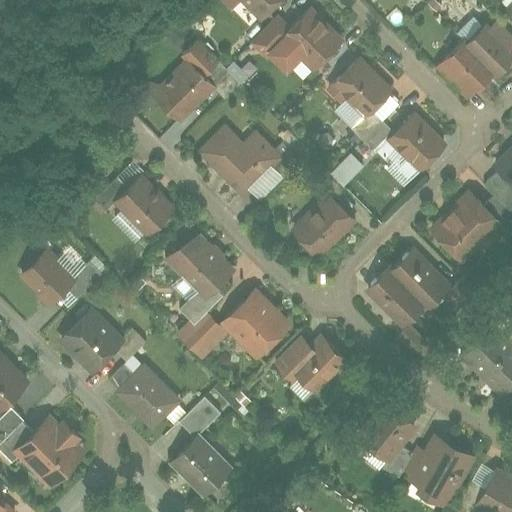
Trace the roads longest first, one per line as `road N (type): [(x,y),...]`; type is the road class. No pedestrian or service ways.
road 1 (residential): [(337,304),(306,304),(136,136),(105,132)]
road 2 (residential): [(477,127),(468,151),(345,273),(337,304)]
road 3 (residential): [(337,304),(416,379),(511,444)]
road 4 (residential): [(123,455),(103,415),(0,310)]
road 5 (residential): [(477,127),(346,0)]
